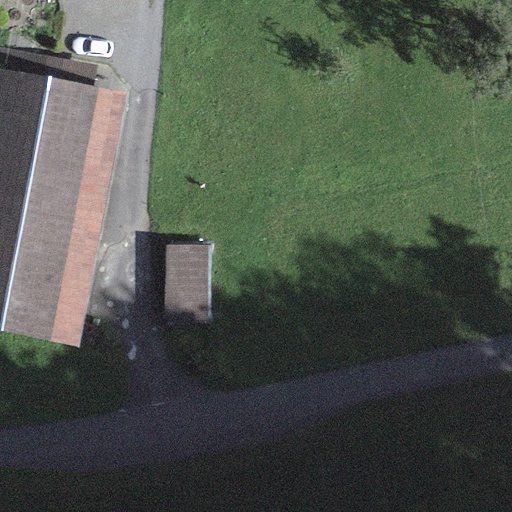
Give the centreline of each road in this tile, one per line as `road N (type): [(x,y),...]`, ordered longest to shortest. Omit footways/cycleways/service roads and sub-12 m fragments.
road 1 (tertiary): [(0,438),(163,420),(511,344)]
road 2 (track): [(163,420),(132,217),(150,0)]
